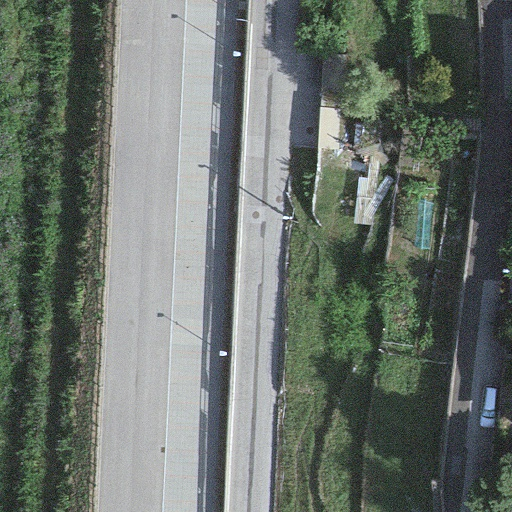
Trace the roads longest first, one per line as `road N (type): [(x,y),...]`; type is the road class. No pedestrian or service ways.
road 1 (residential): [(495,0),(495,167),(459,511)]
road 2 (tertiary): [(245,511),(279,0)]
